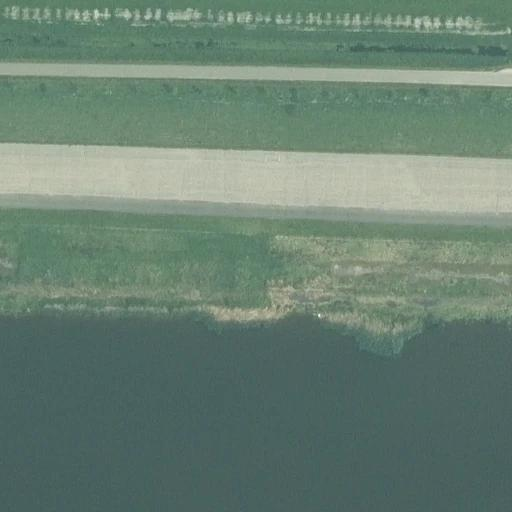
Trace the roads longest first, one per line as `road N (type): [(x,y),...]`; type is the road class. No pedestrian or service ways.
road 1 (unclassified): [(0,203),(511,220)]
road 2 (unclassified): [(511,82),(0,69)]
